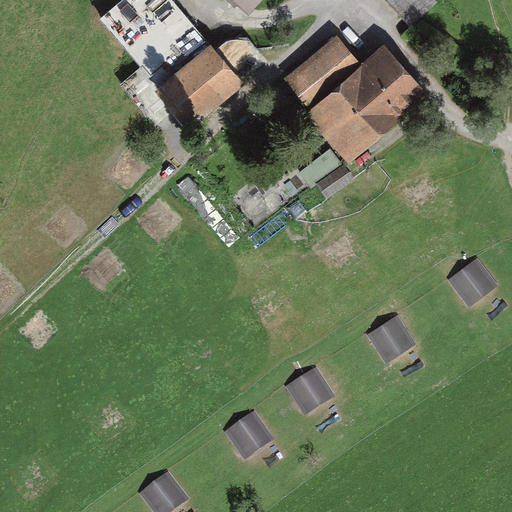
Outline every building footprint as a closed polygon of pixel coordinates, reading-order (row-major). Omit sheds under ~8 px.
[(163,0),(136,0),(102,33),(153,87),(202,41),(163,0)] [(266,0),(235,0),(251,15),(266,0)] [(381,0),(415,35),(442,10),(432,0),(381,0)] [(340,37),(290,79),(352,153),(424,92),(386,46),(364,65),(340,37)] [(251,86),(222,47),(167,87),(196,127),(251,86)] [(398,184),(412,214),(445,199),(431,169),(398,184)] [(316,250),(333,280),(366,262),(349,232),(316,250)] [(499,304),(479,274),(451,293),(471,323),(499,304)] [(267,293),(239,317),(262,343),(290,319),(267,293)] [(421,353),(398,325),(371,346),(394,375),(421,353)] [(164,385),(186,412),(213,390),(192,363),(164,385)] [(352,405),(329,377),(303,398),(325,426),(352,405)] [(123,418),(92,437),(111,468),(142,449),(123,418)] [(273,466),(250,438),(223,460),(247,488),(273,466)] [(52,475),(22,498),(33,511),(62,511),(73,504),(52,475)] [(188,511),(173,495),(154,511),(188,511)]
